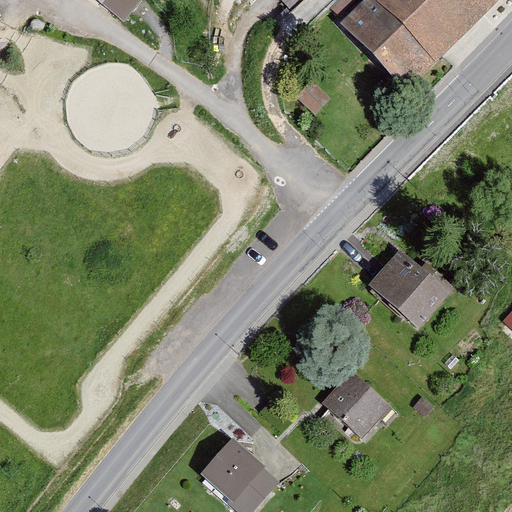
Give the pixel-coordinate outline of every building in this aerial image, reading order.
[(93,0),(130,28),(151,0),(93,0)] [(299,0),(287,10),(301,28),(335,0),(299,0)] [(370,0),(349,21),(409,82),(491,0),(370,0)] [(311,82),(297,97),(316,113),(329,98),(311,82)] [(453,290),(401,247),(369,285),(421,328),(453,290)] [(511,306),(502,318),(511,327),(511,306)] [(394,404),(351,367),(321,402),(364,439),(394,404)] [(422,397),(414,407),(425,416),(433,407),(422,397)] [(237,439),(204,473),(244,511),(250,511),(280,481),(237,439)]
